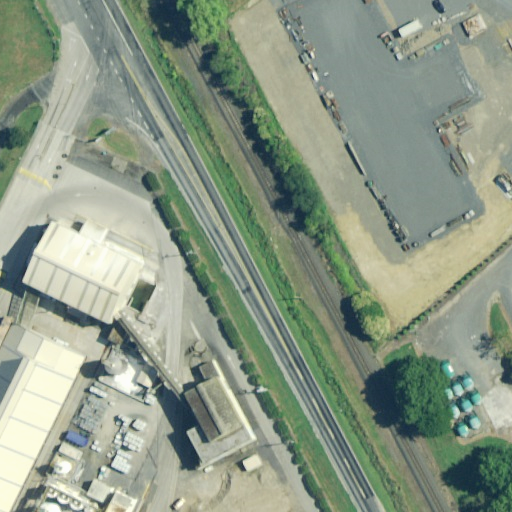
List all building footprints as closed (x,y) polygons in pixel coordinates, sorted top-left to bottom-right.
[(511,124),(511,89),(483,116),(501,135),(511,124)] [(121,264),(37,227),(12,285),(96,321),(121,264)] [(0,348),(0,511),(13,511),(89,356),(14,320),(0,348)] [(132,337),(121,326),(112,340),(125,348),(132,337)] [(131,369),(132,366),(132,363),(131,360),(128,358),(126,357),(123,356),(120,356),(117,358),(115,360),(114,362),(113,365),(113,368),(115,371),(117,373),(119,375),(122,375),(125,375),(128,374),(130,372),(131,369)] [(161,372),(148,364),(139,381),(153,388),(161,372)] [(250,438),(215,372),(174,394),(210,460),(250,438)] [(511,422),(511,400),(503,384),(481,396),(498,429),(511,422)] [(103,394),(97,405),(117,415),(123,404),(103,394)] [(119,491),(98,481),(91,496),(112,506),(108,511),(133,511),(139,501),(119,491)]
